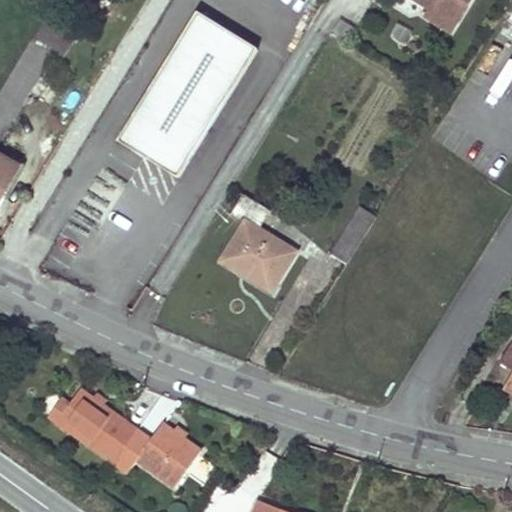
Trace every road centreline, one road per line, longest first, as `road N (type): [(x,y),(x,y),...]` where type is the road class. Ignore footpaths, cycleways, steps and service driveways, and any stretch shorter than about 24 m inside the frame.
road 1 (unclassified): [(0,286),(265,403),(511,466)]
road 2 (unknown): [(116,340),(176,226),(232,172),(303,44),(303,12),(277,0)]
road 3 (unknown): [(218,0),(40,305)]
road 4 (residential): [(160,0),(0,260)]
